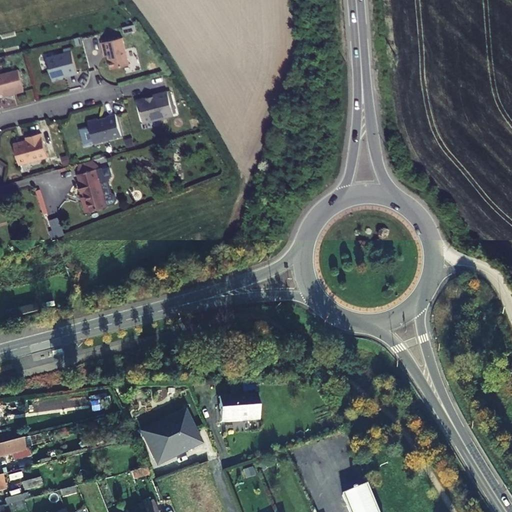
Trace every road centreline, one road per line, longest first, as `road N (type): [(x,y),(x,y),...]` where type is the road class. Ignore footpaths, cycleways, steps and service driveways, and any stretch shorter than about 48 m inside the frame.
road 1 (tertiary): [(0,353),(196,301)]
road 2 (primary): [(365,325),(392,340),(465,448)]
road 3 (primary): [(465,448),(433,374),(419,318),(422,296)]
road 4 (primary): [(360,53),(351,163),(331,205)]
road 5 (primary): [(400,202),(376,154),(360,53)]
road 6 (tertiary): [(305,239),(279,266),(196,301)]
road 7 (tertiary): [(196,301),(317,301)]
